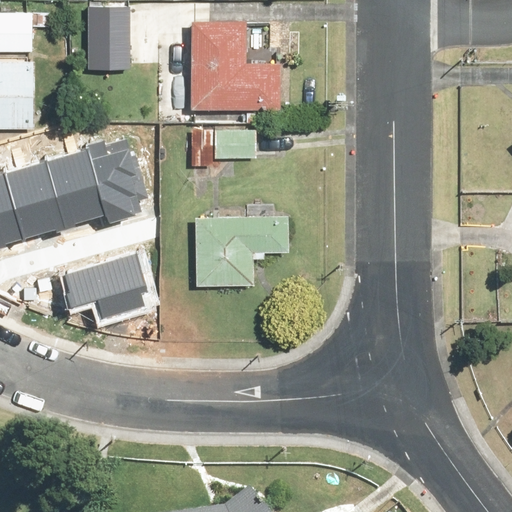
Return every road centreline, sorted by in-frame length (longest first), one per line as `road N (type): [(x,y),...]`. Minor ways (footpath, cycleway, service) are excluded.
road 1 (residential): [(0,353),(134,395),(256,399),(406,378)]
road 2 (residential): [(406,378),(392,241),(393,0)]
road 3 (residential): [(406,378),(434,438),(488,511)]
